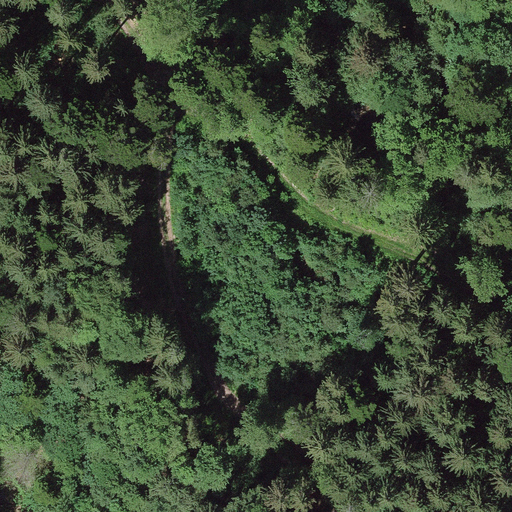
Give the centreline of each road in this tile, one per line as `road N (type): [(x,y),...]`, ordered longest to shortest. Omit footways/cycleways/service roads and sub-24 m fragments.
road 1 (track): [(111,0),(164,96),(172,271),(215,376),(226,396),(311,457),(349,511)]
road 2 (track): [(164,96),(244,144),(326,213),(511,309)]
